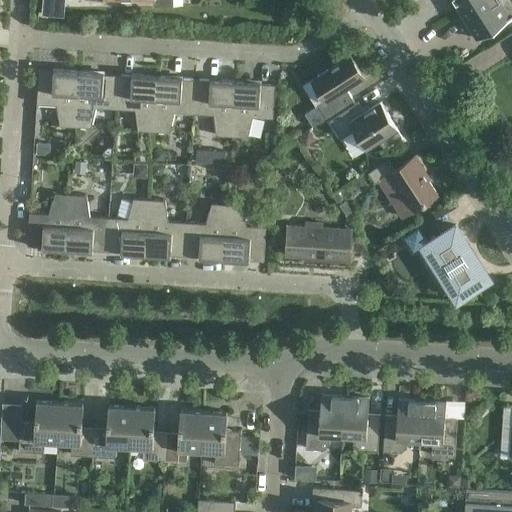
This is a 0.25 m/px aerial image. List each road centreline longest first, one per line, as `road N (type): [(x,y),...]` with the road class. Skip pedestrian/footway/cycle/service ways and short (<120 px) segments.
road 1 (residential): [(356,346),(333,286),(5,267)]
road 2 (residential): [(18,38),(299,53),(367,9)]
road 3 (residential): [(280,371),(258,363),(0,346)]
road 4 (unclassified): [(511,228),(367,9)]
road 5 (residential): [(5,267),(18,38)]
road 6 (residential): [(511,359),(356,346)]
road 7 (residential): [(272,511),(280,371)]
